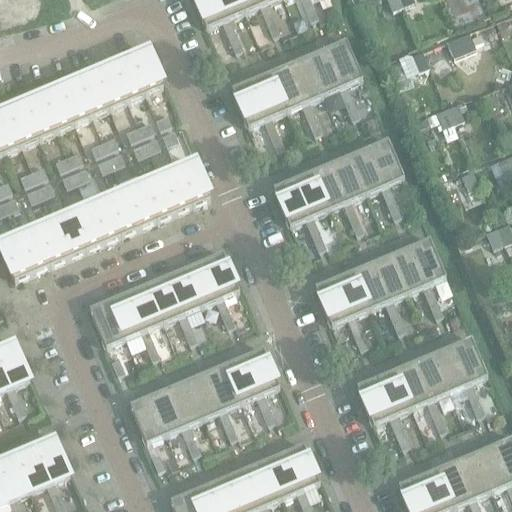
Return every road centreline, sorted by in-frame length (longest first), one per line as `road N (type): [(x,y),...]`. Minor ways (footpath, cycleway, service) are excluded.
road 1 (residential): [(140,511),(53,299),(237,219)]
road 2 (residential): [(237,219),(147,7),(89,35),(0,57)]
road 3 (residential): [(361,511),(237,219)]
